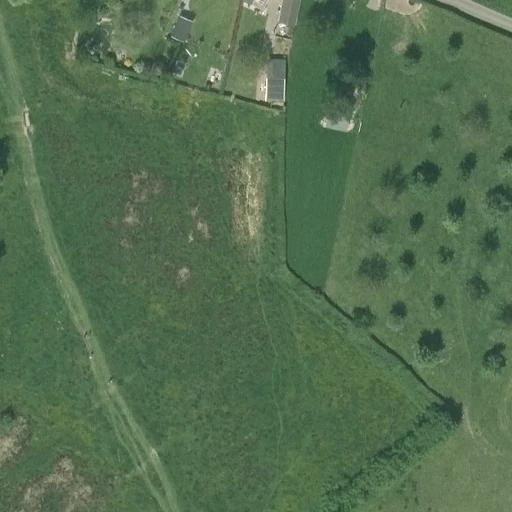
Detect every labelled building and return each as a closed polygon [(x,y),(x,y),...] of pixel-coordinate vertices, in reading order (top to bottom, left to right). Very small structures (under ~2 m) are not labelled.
[(282,0),(278,20),(294,24),(298,0),(282,0)] [(87,10),(95,12),(97,4),(89,1),(87,10)] [(171,33),(184,39),(192,19),(178,14),(171,33)] [(162,72),(163,68),(161,64),(157,62),(153,65),(152,69),(154,72),(158,74),(162,72)] [(272,85),(271,93),(284,94),(283,85),(284,70),(284,63),(271,62),(271,68),(268,68),(267,85),(272,85)] [(335,106),(331,122),(349,127),(353,110),(335,106)]
